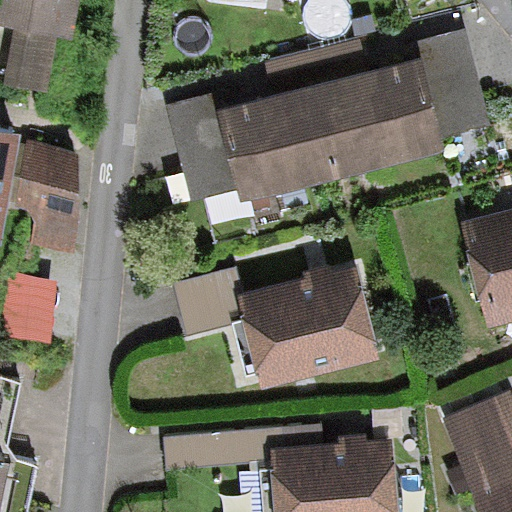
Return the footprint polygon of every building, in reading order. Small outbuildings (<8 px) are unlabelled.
[(3,0),(0,21),(0,74),(38,80),(48,15),(60,16),(62,0),(3,0)] [(408,61),(229,105),(247,179),(426,136),(408,61)] [(511,215),(474,223),(490,309),(511,304),(511,215)] [(230,268),(175,281),(185,323),(242,310),(258,376),(367,350),(347,268),(237,294),(230,268)] [(10,338),(56,345),(66,275),(20,269),(10,338)] [(0,425),(17,429),(26,378),(0,373),(0,425)] [(511,511),(511,399),(507,388),(444,415),(484,511),(511,511)] [(307,428),(171,438),(173,470),(269,463),(273,511),(389,511),(383,438),(308,444),(307,428)] [(0,511),(1,511),(12,461),(0,458),(0,511)]
